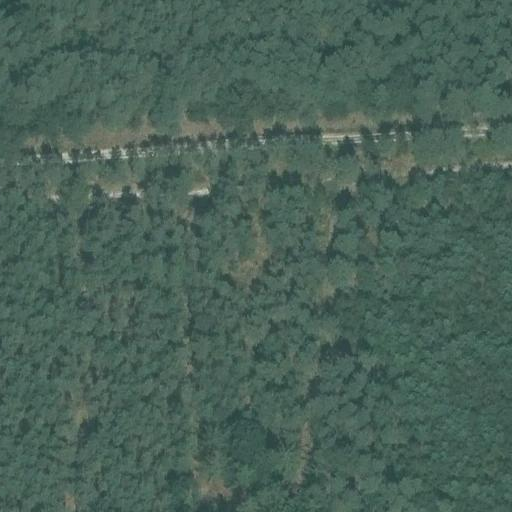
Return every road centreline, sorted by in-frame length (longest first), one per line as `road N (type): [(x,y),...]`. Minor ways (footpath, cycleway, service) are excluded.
road 1 (track): [(0,157),(511,123)]
road 2 (unknown): [(0,202),(511,169)]
